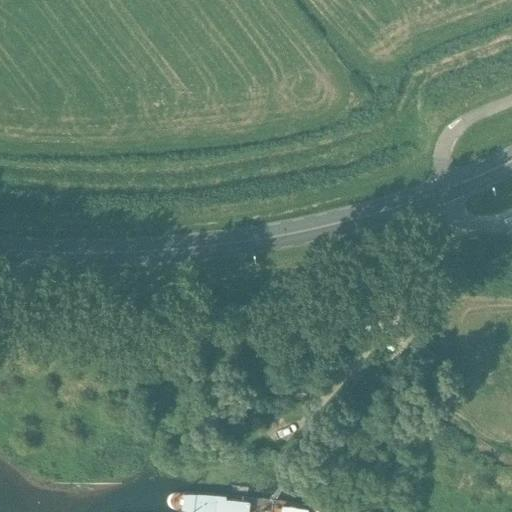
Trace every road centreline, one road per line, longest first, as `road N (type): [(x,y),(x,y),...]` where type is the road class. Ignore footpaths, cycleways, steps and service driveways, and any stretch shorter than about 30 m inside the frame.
road 1 (primary): [(0,249),(223,244),(322,227),(442,191)]
road 2 (unclassified): [(442,191),(448,134),(511,98)]
